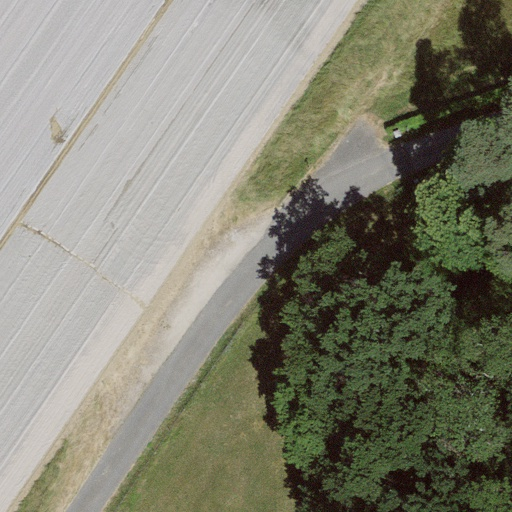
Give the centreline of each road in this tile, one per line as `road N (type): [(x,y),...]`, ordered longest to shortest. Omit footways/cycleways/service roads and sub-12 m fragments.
road 1 (unclassified): [(391,166),(242,275),(74,511)]
road 2 (unclassified): [(391,166),(511,128)]
